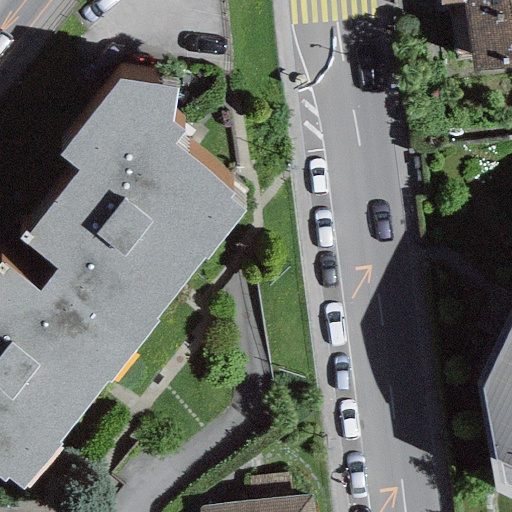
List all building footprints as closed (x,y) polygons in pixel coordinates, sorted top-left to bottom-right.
[(511,0),(439,0),(440,5),(464,2),(472,70),(511,65),(511,0)] [(178,89),(121,81),(59,157),(78,172),(21,242),(56,270),(49,279),(136,349),(251,208),(173,145),(184,132),(172,122),(178,89)] [(136,349),(49,279),(37,293),(2,265),(0,267),(0,479),(18,494),(136,349)] [(511,302),(475,385),(493,493),(511,501),(511,302)] [(312,511),(310,495),(198,507),(198,511),(312,511)]
